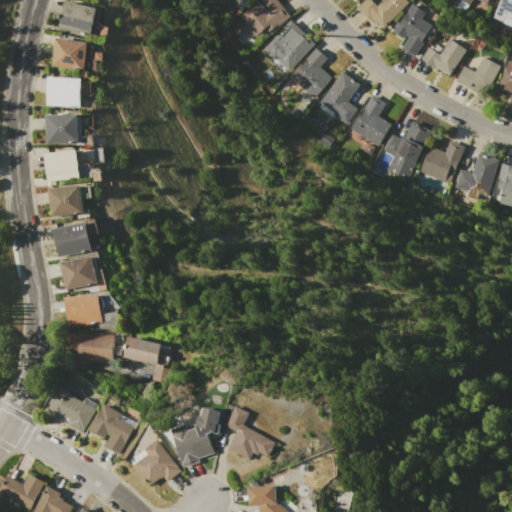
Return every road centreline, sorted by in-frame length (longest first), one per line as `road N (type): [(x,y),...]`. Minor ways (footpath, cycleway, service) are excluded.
road 1 (tertiary): [(33,0),(13,143),(35,297),(33,350),(0,435)]
road 2 (residential): [(511,133),(410,86),(312,0)]
road 3 (residential): [(135,511),(87,472),(0,421)]
